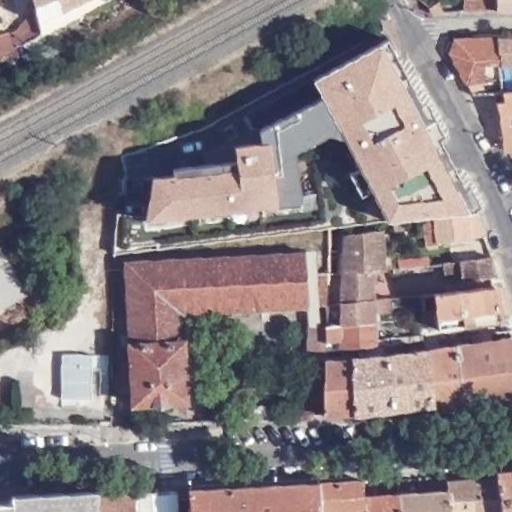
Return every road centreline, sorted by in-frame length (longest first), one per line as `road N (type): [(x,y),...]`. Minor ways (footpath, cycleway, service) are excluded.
road 1 (residential): [(0,459),(511,432)]
road 2 (residential): [(511,249),(403,24)]
